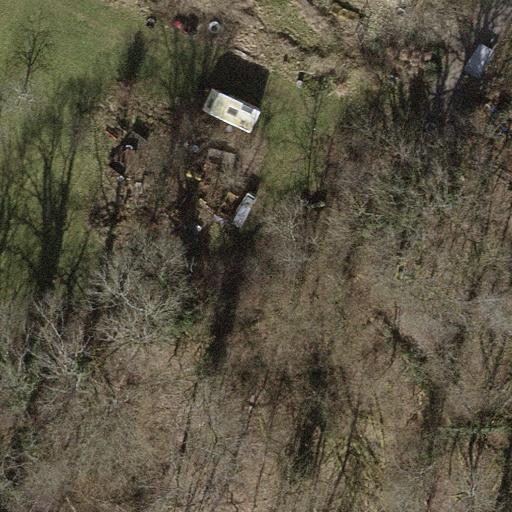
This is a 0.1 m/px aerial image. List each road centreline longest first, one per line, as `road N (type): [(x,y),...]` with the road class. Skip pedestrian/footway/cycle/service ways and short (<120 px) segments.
road 1 (track): [(0,350),(26,351),(420,189)]
road 2 (track): [(511,0),(420,189)]
